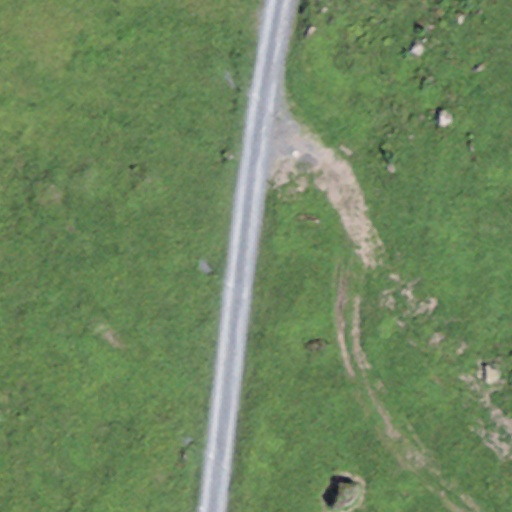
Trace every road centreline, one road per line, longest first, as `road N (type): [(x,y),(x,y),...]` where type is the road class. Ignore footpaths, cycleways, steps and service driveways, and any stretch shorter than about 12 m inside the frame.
road 1 (track): [(470,511),(362,396),(349,225),(312,149),(264,117)]
road 2 (track): [(264,117),(214,511)]
